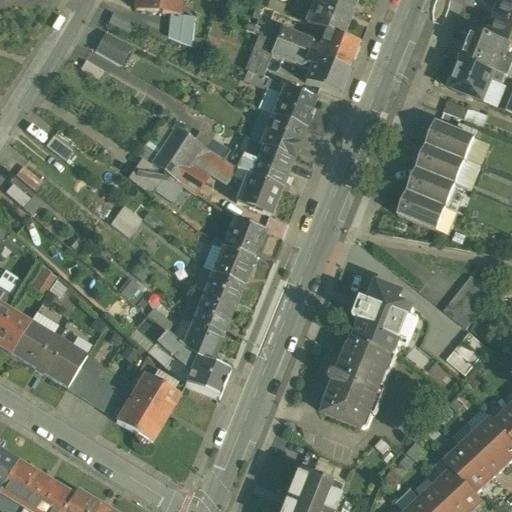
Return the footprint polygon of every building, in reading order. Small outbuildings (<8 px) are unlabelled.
[(180,0),(136,0),(135,12),(170,17),(178,18),(180,0)] [(352,13),(318,0),(300,0),(313,5),(305,26),(325,34),(324,36),(340,42),(341,42),(352,13)] [(357,0),(318,0),(352,13),(357,0)] [(511,3),(504,1),(496,19),(511,25),(511,3)] [(273,13),(262,9),(258,18),(269,21),(273,13)] [(305,26),(273,13),(269,21),(322,42),(324,36),(325,34),(305,26)] [(132,24),(112,16),(107,26),(127,35),(132,24)] [(178,18),(170,17),(167,39),(190,49),(193,20),(178,18)] [(511,25),(496,19),(488,38),(510,47),(511,47),(511,25)] [(267,28),(256,24),(254,28),(248,26),(245,32),(262,40),(267,28)] [(281,30),(268,25),(267,28),(262,40),(275,44),(281,30)] [(322,42),(320,46),(281,30),(275,44),(349,74),(359,49),(341,42),(340,42),(324,36),(322,42)] [(496,75),(511,81),(511,66),(510,65),(511,64),(504,61),(510,47),(488,38),(474,32),(462,61),(496,75)] [(131,49),(104,36),(94,54),(120,69),(131,49)] [(275,44),(262,40),(248,75),(253,77),(253,76),(262,80),(271,58),(270,57),(275,44)] [(349,74),(275,44),(270,57),(271,58),(299,70),(305,68),(310,70),(304,84),(339,98),(349,74)] [(496,75),(462,61),(450,92),(484,105),(496,75)] [(102,73),(85,63),(79,72),(97,82),(102,73)] [(262,80),(253,76),(253,77),(249,84),(264,91),(265,89),(264,89),(267,82),(262,80)] [(511,81),(499,111),(511,116),(511,81)] [(267,91),(281,97),(271,119),(304,132),(316,102),(283,90),(267,82),(264,89),(265,89),(267,91)] [(257,113),(271,119),(281,97),(267,91),(257,113)] [(469,112),(447,103),(443,114),(464,123),(469,112)] [(304,132),(271,119),(259,149),(262,150),(293,162),(298,149),(297,148),(304,132)] [(475,140),(436,125),(427,149),(465,164),(475,140)] [(175,132),(151,167),(164,176),(175,183),(199,147),(175,132)] [(66,148),(47,134),(39,144),(58,159),(66,148)] [(259,149),(247,141),(240,155),(256,164),(262,150),(259,149)] [(232,155),(211,143),(206,152),(226,165),(232,155)] [(465,164),(427,149),(417,172),(456,187),(465,164)] [(246,178),(281,191),(293,162),(262,150),(256,164),(240,155),(234,152),(232,155),(226,165),(235,171),(246,178)] [(151,167),(145,164),(132,183),(150,196),(164,176),(151,167)] [(22,169),(15,178),(34,194),(42,185),(22,169)] [(246,178),(235,171),(232,178),(244,183),(235,205),(270,219),(281,191),(246,178)] [(456,187),(417,172),(408,195),(447,210),(456,187)] [(30,202),(12,186),(4,195),(22,211),(30,202)] [(447,210),(408,195),(398,219),(437,234),(447,210)] [(131,239),(142,217),(121,207),(111,229),(131,239)] [(264,234),(233,221),(223,245),(213,241),(210,247),(221,251),(252,263),(264,234)] [(0,247),(8,234),(0,228),(0,247)] [(252,263),(221,251),(213,270),(203,265),(200,272),(211,276),(242,288),(252,263)] [(148,275),(141,270),(134,279),(140,284),(148,275)] [(242,288),(211,276),(203,295),(192,291),(190,297),(201,301),(232,314),(242,288)] [(470,280),(444,314),(466,331),(494,296),(477,282),(470,280)] [(138,290),(131,284),(120,297),(127,302),(138,290)] [(391,291),(377,286),(369,305),(362,302),(355,321),(362,324),(354,342),(392,357),(395,358),(414,311),(399,306),(401,300),(390,295),(391,291)] [(232,314),(201,301),(193,320),(187,318),(184,324),(191,327),(221,339),(232,314)] [(30,325),(0,307),(0,350),(11,356),(30,325)] [(171,328),(152,313),(147,319),(165,335),(171,328)] [(165,335),(147,319),(138,329),(156,345),(165,335)] [(86,359),(30,325),(11,356),(67,390),(68,388),(79,370),(86,359)] [(221,339),(191,327),(182,349),(181,350),(195,362),(211,368),(211,367),(216,354),(215,354),(221,339)] [(155,345),(190,375),(184,388),(218,402),(229,374),(211,367),(211,368),(195,362),(181,350),(182,349),(165,335),(156,345),(155,345)] [(462,345),(480,360),(487,351),(469,336),(462,345)] [(392,357),(354,342),(324,417),(361,432),(392,357)] [(480,360),(462,345),(454,354),(473,369),(480,360)] [(473,369),(454,354),(447,363),(465,378),(473,369)] [(118,394),(79,370),(68,388),(107,412),(118,394)] [(179,397),(144,376),(115,424),(150,445),(165,421),(164,420),(168,412),(169,413),(179,397)] [(511,411),(511,410),(495,425),(511,442),(511,411)] [(511,463),(511,442),(495,425),(491,421),(476,435),(507,468),(511,463)] [(507,468),(476,435),(460,450),(491,483),(507,468)] [(491,483),(460,450),(445,465),(452,472),(476,498),(491,483)] [(0,453),(0,492),(17,465),(0,453)] [(64,511),(73,499),(17,465),(0,492),(0,497),(24,511),(64,511)] [(476,498),(452,472),(436,487),(459,511),(475,511),(483,505),(476,498)] [(333,511),(342,491),(298,473),(282,511),(333,511)] [(459,511),(436,487),(420,502),(430,511),(459,511)] [(106,511),(76,493),(73,499),(64,511),(106,511)] [(430,511),(420,502),(409,511),(430,511)]
